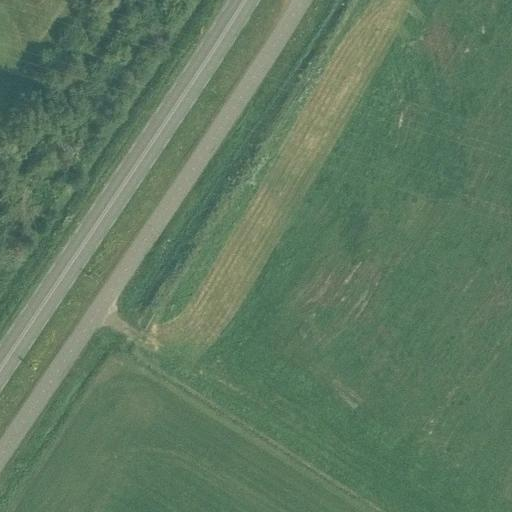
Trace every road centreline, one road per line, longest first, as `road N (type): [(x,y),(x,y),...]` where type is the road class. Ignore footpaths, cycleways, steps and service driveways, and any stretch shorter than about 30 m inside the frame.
road 1 (unclassified): [(0,453),(298,0)]
road 2 (primary): [(0,345),(225,0)]
